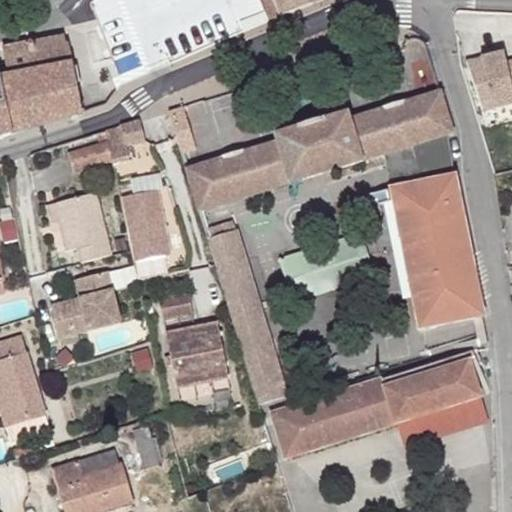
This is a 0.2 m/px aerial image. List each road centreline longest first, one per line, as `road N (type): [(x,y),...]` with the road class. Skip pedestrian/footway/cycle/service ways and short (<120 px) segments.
road 1 (residential): [(431,1),(491,237),(507,511)]
road 2 (residential): [(379,5),(213,66),(80,132),(0,155)]
